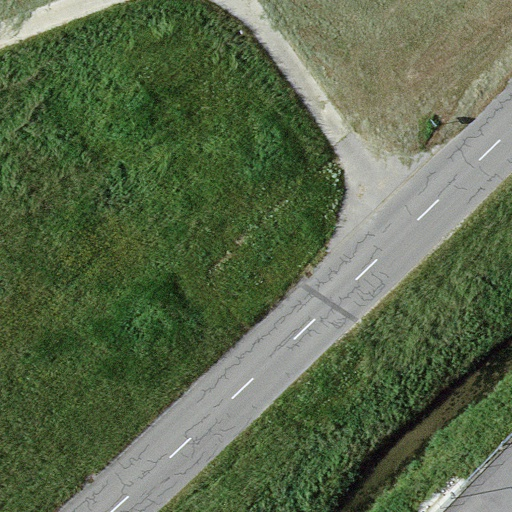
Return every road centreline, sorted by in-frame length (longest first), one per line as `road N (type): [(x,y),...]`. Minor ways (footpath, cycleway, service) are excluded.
road 1 (tertiary): [(511,127),(111,511)]
road 2 (track): [(407,230),(240,0)]
